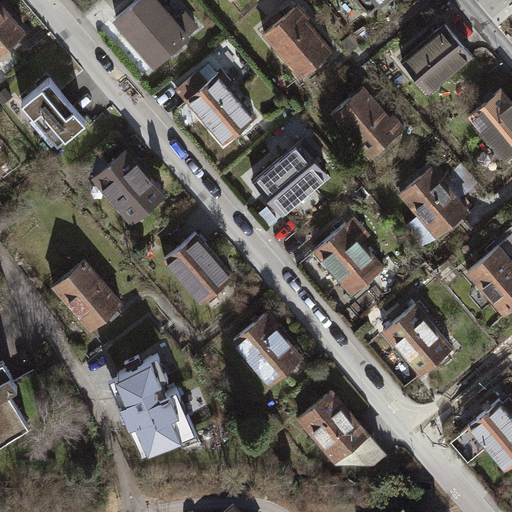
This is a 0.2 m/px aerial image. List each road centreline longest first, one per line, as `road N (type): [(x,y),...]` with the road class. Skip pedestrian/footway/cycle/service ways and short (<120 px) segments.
road 1 (residential): [(412,431),(374,397),(37,0)]
road 2 (residential): [(511,346),(412,431)]
